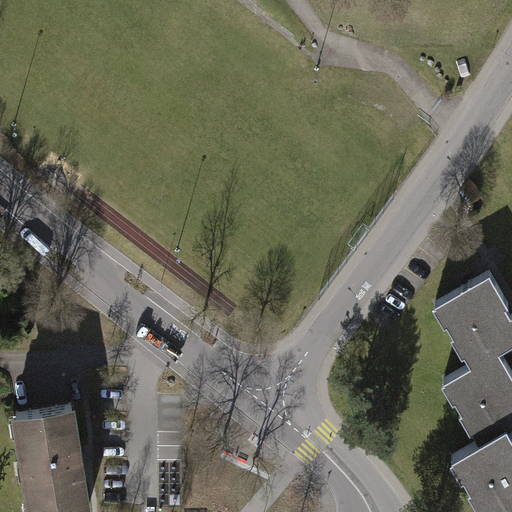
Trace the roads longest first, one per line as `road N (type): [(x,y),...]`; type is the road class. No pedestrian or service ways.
road 1 (residential): [(511,70),(269,404)]
road 2 (residential): [(0,192),(156,323),(269,404)]
road 3 (residential): [(269,404),(345,470),(375,511)]
